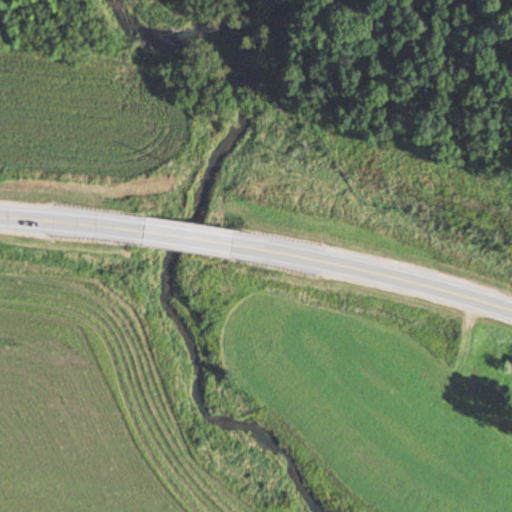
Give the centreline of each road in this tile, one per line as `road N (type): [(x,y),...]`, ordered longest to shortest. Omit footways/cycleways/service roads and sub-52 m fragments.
road 1 (primary): [(511,311),(328,262)]
road 2 (primary): [(145,232),(0,218)]
